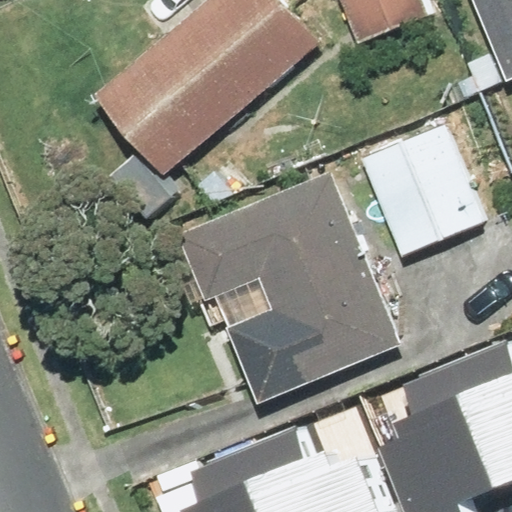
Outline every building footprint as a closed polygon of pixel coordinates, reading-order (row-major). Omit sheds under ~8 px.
[(175,178),(328,41),(291,0),(215,0),(104,99),(175,178)] [(425,0),(343,0),(359,41),(431,14),(425,0)] [(511,0),(480,0),(511,79),(511,0)] [(447,118),(362,154),(404,254),(489,219),(447,118)] [(408,343),(338,173),(186,235),(214,303),(272,280),(285,312),(235,332),(264,402),(408,343)] [(511,345),(510,340),(456,362),(506,486),(511,483),(511,345)] [(380,443),(407,511),(464,511),(461,504),(506,486),(456,362),(399,384),(413,418),(394,425),(398,436),(380,443)] [(376,511),(353,455),(335,463),(330,452),(312,460),(298,427),(245,448),(270,511),(376,511)] [(270,511),(245,448),(188,471),(201,504),(183,511),(270,511)]
